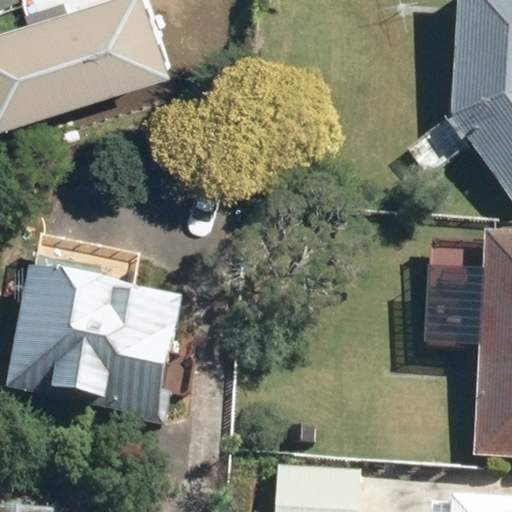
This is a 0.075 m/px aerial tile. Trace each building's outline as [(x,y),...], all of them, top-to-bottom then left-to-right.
[(166,0),(96,0),(0,30),(0,104),(6,122),(187,65),(166,0)] [(511,0),(475,0),(467,120),(511,191),(511,0)] [(511,233),(497,232),(486,452),(511,453),(511,233)] [(129,381),(184,390),(199,297),(39,272),(21,385),(125,401),(129,381)] [(365,511),(368,475),(284,470),(281,511),(365,511)] [(0,511),(60,511),(59,511),(60,489),(0,486),(0,511)] [(511,511),(511,503),(458,502),(457,511),(511,511)]
